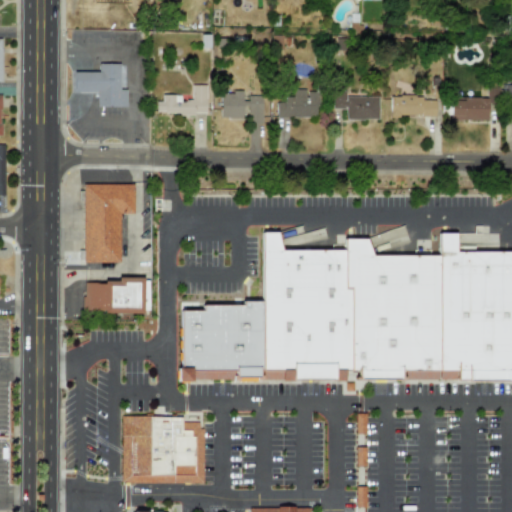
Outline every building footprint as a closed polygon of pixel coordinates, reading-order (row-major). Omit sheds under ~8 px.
[(124,106),(124,89),(118,89),(118,63),(97,63),(97,71),(72,71),(72,92),(95,92),(95,106),(124,106)] [(511,84),(501,84),(501,103),(511,103),(511,84)] [(157,95),(157,113),(205,113),(205,85),(190,85),(190,100),(180,100),(180,95),(157,95)] [(449,119),(486,120),(487,102),(497,102),(497,86),(485,86),(485,97),(449,97),(449,119)] [(275,117),(316,116),(316,90),(292,90),(292,98),(275,98),(275,117)] [(377,96),(344,96),(344,90),(331,90),(331,108),(344,109),(344,119),(377,119),(377,96)] [(219,91),(218,116),(246,117),(246,122),(260,123),(261,96),(243,95),(243,92),(219,91)] [(434,116),(434,97),(389,96),(388,115),(434,116)] [(82,262),(82,184),(132,184),(132,213),(118,213),(118,261),(82,262)] [(342,249),(280,250),(275,232),(260,232),(261,379),(511,379),(511,251),(452,252),(452,234),(437,234),(437,255),(371,255),(365,239),(343,239),(342,249)] [(81,313),(147,313),(148,278),(115,278),(115,282),(81,282),(81,313)] [(121,417),(180,418),(180,422),(196,422),(196,428),(202,428),(201,481),(120,481),(121,417)]
